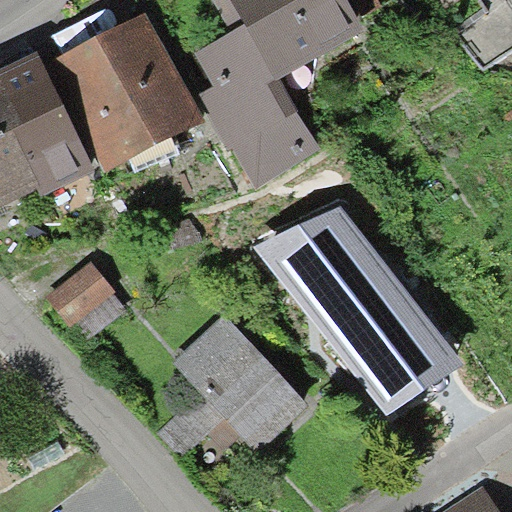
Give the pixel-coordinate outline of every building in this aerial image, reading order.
[(280,82),(365,36),(344,0),(227,0),(229,1),(244,30),(183,63),(231,156),(235,152),(257,196),(318,152),(280,82)] [(149,17),(51,64),(104,171),(201,123),(149,17)] [(33,61),(0,77),(0,208),(36,191),(41,201),(92,176),(33,61)] [(304,226),(249,261),(267,291),(323,256),(304,226)] [(89,266),(45,301),(69,331),(113,297),(89,266)] [(312,407),(226,319),(175,368),(200,394),(161,432),(182,454),(206,430),(224,449),(240,435),(261,457),(312,407)] [(489,511),(481,498),(458,511),(489,511)]
